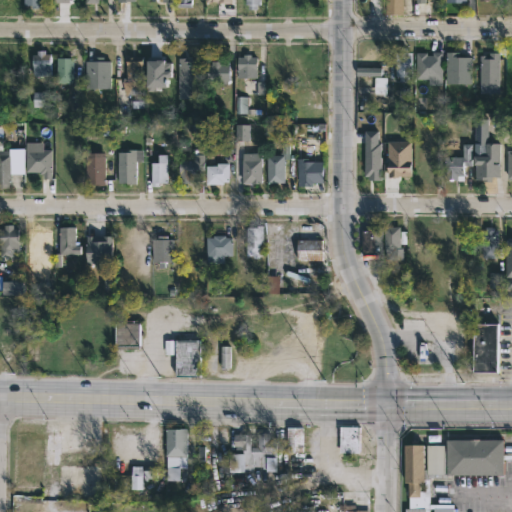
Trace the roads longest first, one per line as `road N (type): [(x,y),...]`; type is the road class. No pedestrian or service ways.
road 1 (residential): [(511,28),(0,31)]
road 2 (residential): [(511,206),(0,207)]
road 3 (tertiary): [(387,402),(380,328),(346,241),(345,0)]
road 4 (secondary): [(0,396),(218,400)]
road 5 (secondary): [(218,400),(387,402)]
